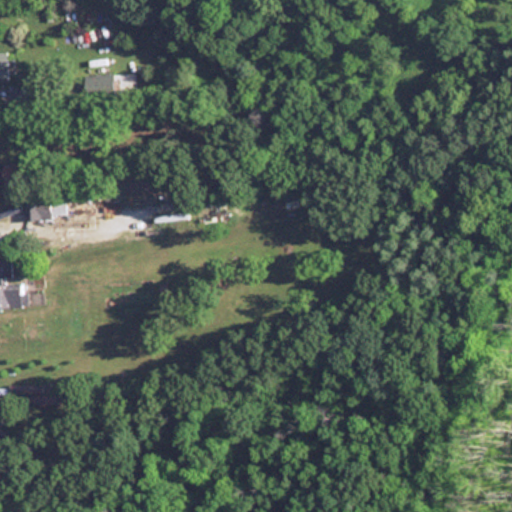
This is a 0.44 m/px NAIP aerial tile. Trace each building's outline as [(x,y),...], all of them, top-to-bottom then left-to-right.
[(9,53),(0,53),(0,79),(9,79),(9,53)] [(137,98),(137,76),(86,76),(86,98),(137,98)] [(21,164),(0,164),(0,185),(21,185),(21,164)] [(28,199),(28,219),(66,218),(66,199),(28,199)] [(13,262),(0,262),(0,308),(25,308),(24,284),(14,284),(13,262)] [(7,436),(1,436),(1,419),(0,419),(0,473),(8,473),(7,436)]
